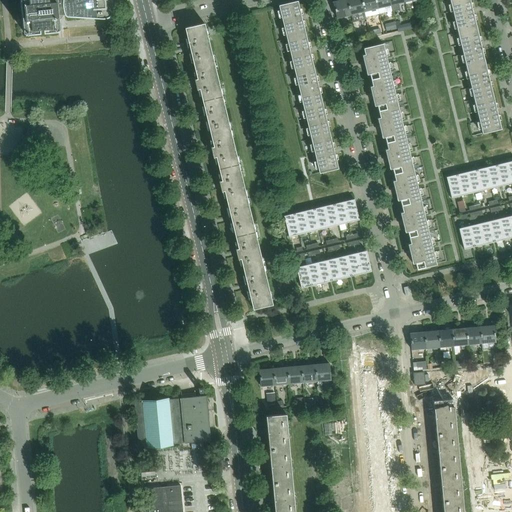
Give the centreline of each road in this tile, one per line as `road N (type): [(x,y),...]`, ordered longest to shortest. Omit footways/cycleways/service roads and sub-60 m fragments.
road 1 (tertiary): [(227,358),(148,27)]
road 2 (residential): [(396,316),(322,0)]
road 3 (residential): [(17,409),(227,358)]
road 4 (residential): [(415,511),(396,316)]
road 5 (residential): [(227,358),(396,316)]
road 6 (tertiary): [(242,511),(227,358)]
